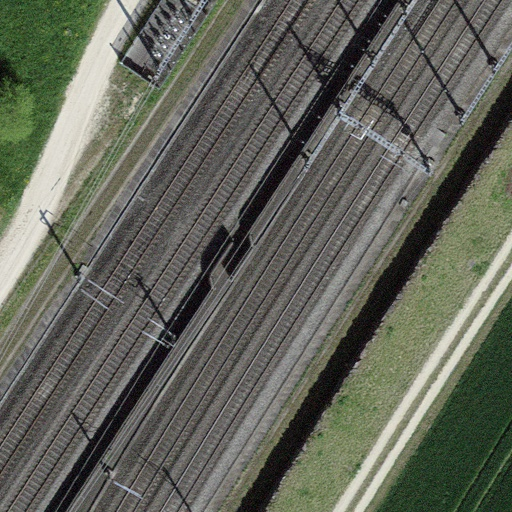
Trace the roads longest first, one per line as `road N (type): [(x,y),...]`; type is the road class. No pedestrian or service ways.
road 1 (track): [(236,0),(0,359)]
road 2 (track): [(124,0),(32,221),(0,268)]
road 3 (track): [(511,269),(359,511)]
